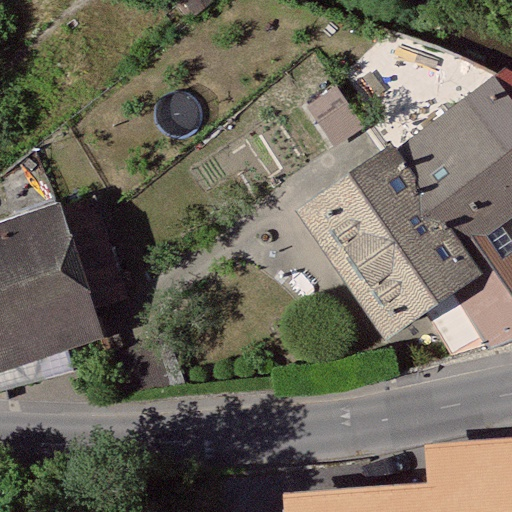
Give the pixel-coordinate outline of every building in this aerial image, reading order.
[(511,114),(511,74),(502,69),(486,80),(511,114)] [(511,114),(486,80),(387,155),(445,238),(511,191),(511,114)] [(387,155),(383,148),(295,210),(382,339),(452,291),(472,278),(445,238),(387,155)] [(511,214),(511,191),(445,238),(472,278),(452,291),(493,348),(511,339),(511,247),(497,226),(511,214)] [(90,204),(60,214),(89,303),(118,294),(90,204)] [(89,303),(60,214),(0,233),(0,367),(99,336),(89,303)] [(179,378),(163,338),(119,356),(135,395),(179,378)] [(511,511),(511,443),(436,449),(437,486),(292,498),(293,511),(511,511)]
